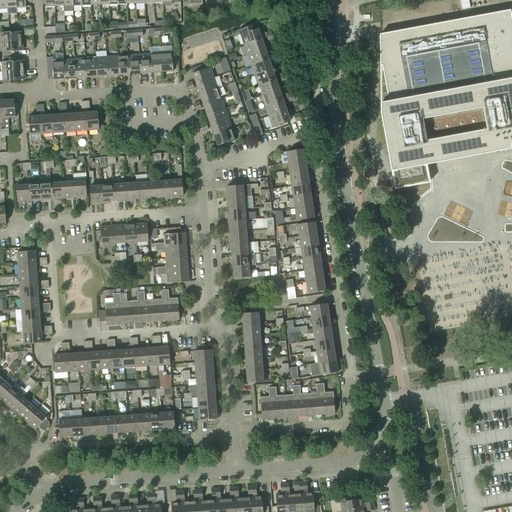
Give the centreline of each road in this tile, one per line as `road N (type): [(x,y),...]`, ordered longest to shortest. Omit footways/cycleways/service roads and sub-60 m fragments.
road 1 (residential): [(234,431),(340,424),(349,413),(311,131)]
road 2 (residential): [(379,375),(336,136),(331,0)]
road 3 (residential): [(223,326),(63,339),(51,252)]
road 4 (residential): [(41,92),(172,89),(202,167)]
road 5 (residential): [(23,460),(55,446),(234,431)]
road 6 (residential): [(42,493),(236,470)]
road 7 (residential): [(49,223),(204,207)]
road 8 (residential): [(13,224),(7,159),(22,154),(21,91)]
road 9 (residential): [(236,470),(345,462),(369,443)]
road 10 (residential): [(311,131),(320,92),(285,0)]
road 11 (residential): [(223,326),(211,314),(204,207)]
